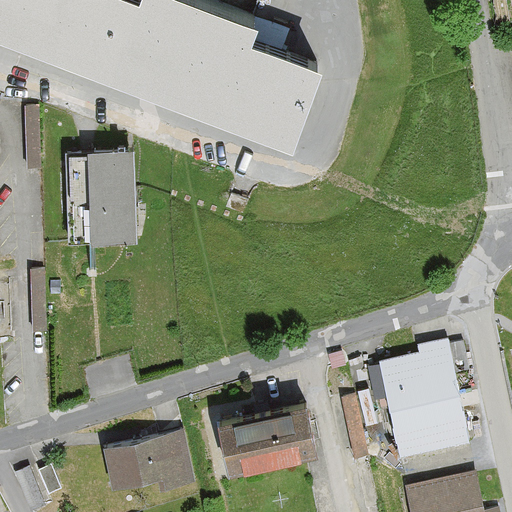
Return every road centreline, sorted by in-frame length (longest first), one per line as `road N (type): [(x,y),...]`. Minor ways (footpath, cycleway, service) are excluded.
road 1 (residential): [(0,442),(415,312),(464,288)]
road 2 (residential): [(464,288),(497,230),(499,206),(475,0)]
road 3 (residential): [(464,288),(479,319),(511,468)]
